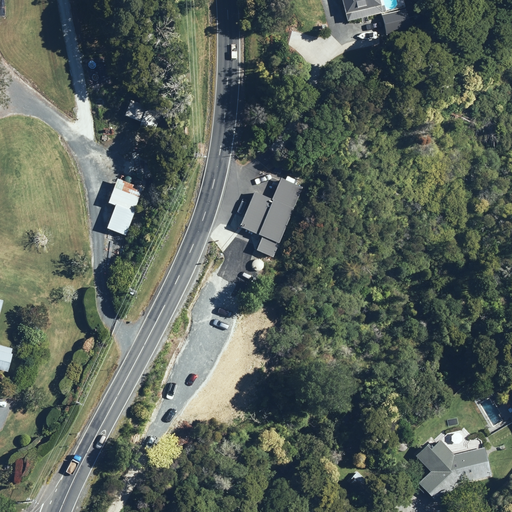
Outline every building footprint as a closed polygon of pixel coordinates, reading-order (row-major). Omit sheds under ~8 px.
[(340,0),(346,22),(381,13),(377,0),(340,0)] [(404,10),(379,16),(383,37),(409,31),(404,10)] [(127,100),(121,115),(141,122),(146,108),(127,100)] [(260,236),(254,250),(270,257),(300,189),(278,179),(270,199),(252,192),(237,226),(260,236)] [(126,194),(112,189),(107,204),(112,206),(103,229),(123,237),(141,189),(129,185),(126,194)] [(0,370),(5,372),(10,354),(9,354),(10,349),(0,345),(0,306),(2,301),(0,300),(0,370)] [(457,454),(452,455),(438,441),(430,449),(426,445),(414,456),(429,472),(415,486),(426,498),(428,495),(437,504),(459,483),(490,476),(483,447),(478,449),(477,446),(456,451),(457,454)] [(356,472),(347,482),(352,487),(357,482),(358,483),(362,477),(356,472)]
